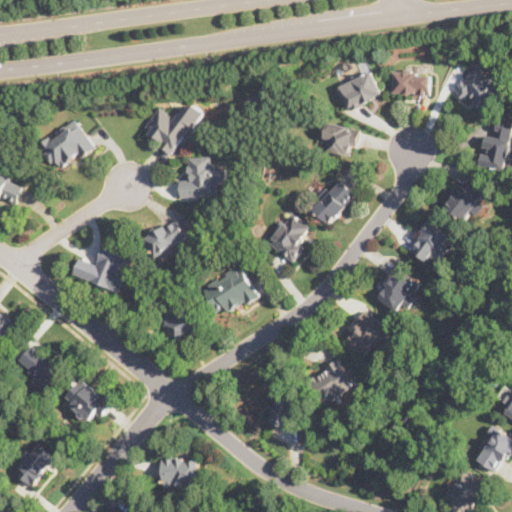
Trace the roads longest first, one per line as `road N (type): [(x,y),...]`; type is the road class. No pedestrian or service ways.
road 1 (primary): [(0,67),(511,0)]
road 2 (residential): [(0,251),(262,466),(379,511)]
road 3 (residential): [(171,392),(325,288),(407,178),(411,139)]
road 4 (primary): [(233,0),(0,32)]
road 5 (residential): [(69,511),(171,392)]
road 6 (residential): [(16,261),(134,179)]
